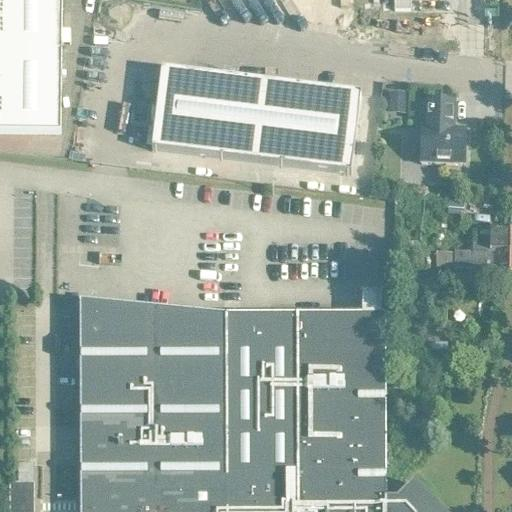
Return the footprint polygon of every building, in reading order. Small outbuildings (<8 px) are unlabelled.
[(0,0),(0,54),(61,55),(61,0),(0,0)] [(176,0),(175,10),(185,11),(186,0),(176,0)] [(410,0),(394,0),(394,13),(411,13),(410,0)] [(0,134),(60,135),(61,55),(0,54),(0,134)] [(358,54),(357,64),(383,67),(384,57),(358,54)] [(351,178),(361,97),(162,73),(152,153),(351,178)] [(421,166),(464,168),(465,132),(453,132),(454,105),(427,105),(426,131),(422,131),(421,166)] [(511,232),(490,233),(490,241),(474,241),(474,255),(511,255),(511,232)] [(511,255),(474,255),(454,255),(454,257),(454,272),(484,272),(484,278),(511,278),(511,255)] [(454,272),(454,257),(438,257),(438,272),(454,272)] [(363,296),(363,318),(381,318),(381,296),(363,296)] [(381,318),(363,318),(227,319),(80,305),(80,511),(438,511),(413,486),(397,503),(386,503),(385,318),(381,318)] [(34,486),(34,466),(18,466),(18,486),(34,486)] [(33,511),(34,499),(34,486),(18,486),(9,486),(9,511),(33,511)]
